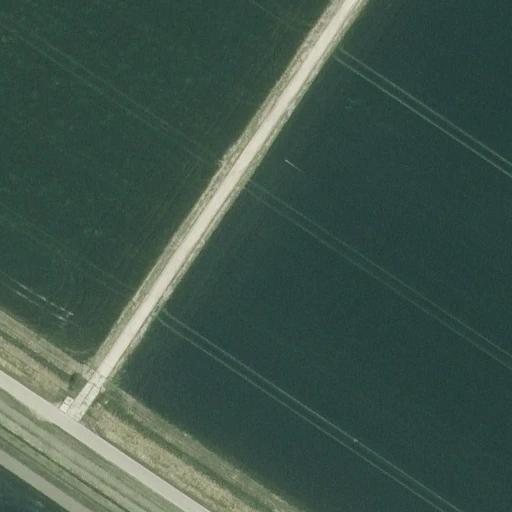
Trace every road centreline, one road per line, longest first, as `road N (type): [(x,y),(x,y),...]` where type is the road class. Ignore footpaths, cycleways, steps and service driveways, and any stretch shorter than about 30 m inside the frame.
road 1 (unknown): [(66,423),(351,0)]
road 2 (unclassified): [(198,511),(0,378)]
